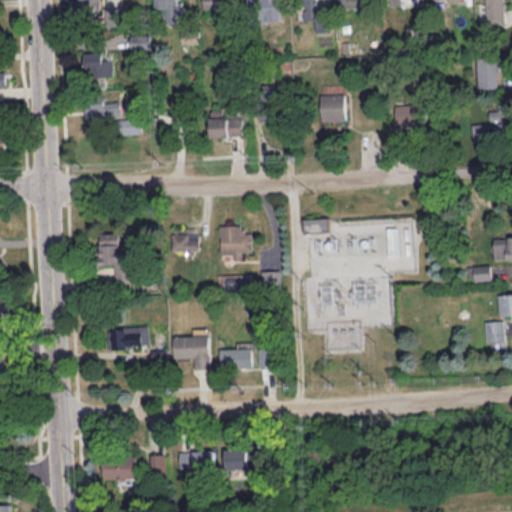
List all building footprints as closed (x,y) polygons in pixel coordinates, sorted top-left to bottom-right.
[(97,0),(68,0),(69,15),(98,14),(97,0)] [(169,7),(170,21),(178,21),(177,14),(181,14),(180,0),(155,0),(156,8),(169,7)] [(203,0),(204,9),(236,8),(235,0),(203,0)] [(248,0),(249,16),(267,15),(267,20),(282,19),(281,0),(248,0)] [(485,0),(487,25),(505,25),(504,0),(485,0)] [(132,48),(152,48),(152,33),(132,33),(132,48)] [(103,51),(84,51),(85,72),(95,72),(95,76),(104,75),(103,51)] [(479,87),(499,87),(498,53),(479,54),(479,87)] [(85,119),(119,117),(120,132),(139,131),(138,120),(122,121),(120,99),(84,101),(85,119)] [(474,123),(475,140),(495,139),(495,130),(511,129),(511,101),(500,102),(500,109),(490,110),(491,122),(474,123)] [(395,104),(396,125),(421,124),(420,102),(395,104)] [(210,116),(210,136),(245,135),(244,115),(210,116)] [(330,230),(308,231),(304,231),(303,218),(329,216),(329,219),(330,230)] [(221,253),(233,253),(233,258),(242,258),(242,250),(252,250),(252,232),(243,232),(243,224),(221,224),(221,253)] [(199,249),(198,227),(173,228),(173,249),(199,249)] [(101,232),(103,264),(122,263),(123,268),(118,268),(119,280),(127,279),(125,231),(101,232)] [(511,235),(494,235),(495,258),(511,258),(511,235)] [(475,280),(492,279),(491,264),(475,264),(475,280)] [(261,286),(279,287),(280,270),(262,269),(261,286)] [(511,314),(511,292),(499,293),(499,315),(511,314)] [(506,348),(505,319),(486,320),(487,341),(495,340),(496,348),(506,348)] [(113,326),(114,346),(150,345),(149,325),(113,326)] [(211,334),(175,335),(175,357),(196,356),(196,367),(211,366),(211,334)] [(221,367),(253,367),(253,347),(221,347),(221,367)] [(152,348),(153,363),(168,362),(168,348),(152,348)] [(225,448),(226,477),(246,476),(246,467),(256,467),(255,447),(225,448)] [(180,469),(215,467),(214,449),(179,450),(180,469)] [(163,452),(156,453),(157,471),(164,471),(163,452)] [(103,478),(137,479),(138,456),(104,454),(103,478)] [(0,503),(0,511),(12,511),(12,503),(0,503)]
